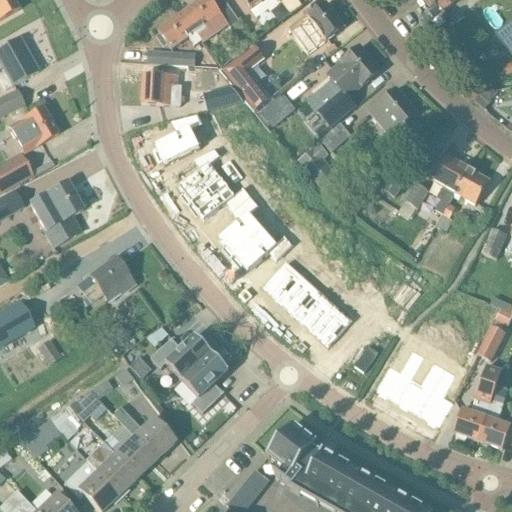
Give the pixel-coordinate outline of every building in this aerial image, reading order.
[(0,0),(0,24),(18,14),(10,0),(0,0)] [(205,0),(184,15),(205,46),(228,28),(230,31),(239,24),(222,0),(215,6),(210,0),(205,0)] [(243,0),(250,11),(265,0),(243,0)] [(430,0),(435,7),(438,4),(445,13),(458,3),(456,0),(430,0)] [(326,5),(291,31),(309,56),(345,30),(326,5)] [(184,15),(158,33),(161,38),(158,40),(165,51),(169,48),(171,52),(189,40),(195,50),(204,43),(184,15)] [(511,56),(511,25),(511,24),(496,36),(511,56)] [(0,80),(0,85),(5,94),(37,76),(17,41),(0,50),(0,72),(2,71),(5,77),(0,80)] [(255,113),(270,102),(248,73),(263,62),(253,50),(224,73),(255,113)] [(355,111),(348,102),(380,73),(360,50),(327,80),(331,83),(308,102),(332,131),(355,111)] [(188,70),(194,70),(195,56),(163,54),(163,68),(188,70)] [(212,71),(194,70),(188,70),(186,87),(211,89),(212,71)] [(142,108),(180,110),(181,89),(176,89),(177,79),(143,77),(142,108)] [(0,120),(24,109),(16,93),(0,100),(0,120)] [(390,138),(399,149),(420,130),(411,120),(416,116),(396,93),(370,115),(390,138)] [(287,96),(265,117),(275,128),(297,107),(287,96)] [(47,114),(43,114),(41,111),(13,127),(7,131),(23,158),(29,154),(57,138),(48,123),(50,120),(47,114)] [(156,152),(153,154),(159,168),(163,166),(165,169),(201,151),(192,134),(200,130),(194,119),(173,124),(179,137),(155,149),(156,152)] [(329,136),(339,149),(350,139),(339,127),(329,136)] [(339,149),(329,136),(320,144),(331,156),(339,149)] [(297,163),(321,193),(338,181),(323,162),(329,158),(320,146),(313,152),(313,151),(297,163)] [(198,172),(177,188),(181,195),(178,197),(187,209),(222,183),(211,168),(218,162),(212,154),(193,164),(198,172)] [(19,157),(0,167),(0,197),(31,180),(19,157)] [(442,218),(443,219),(449,207),(454,197),(455,198),(469,172),(448,160),(433,186),(442,191),(436,202),(440,204),(435,214),(442,218)] [(40,169),(43,175),(53,168),(50,163),(40,169)] [(469,172),(455,198),(475,210),(490,184),(469,172)] [(396,201),(408,183),(397,175),(385,194),(396,201)] [(68,182),(30,204),(46,235),(44,236),(53,252),(83,235),(76,222),(87,216),(83,209),(87,207),(81,197),(78,199),(68,182)] [(222,183),(187,209),(196,222),(199,220),(204,225),(226,209),(231,217),(248,203),(241,193),(233,198),(222,183)] [(417,213),(429,195),(416,187),(405,204),(417,213)] [(0,201),(0,224),(23,211),(13,194),(0,201)] [(238,224),(217,243),(222,248),(220,251),(230,262),(262,233),(250,219),(257,213),(248,203),(231,217),(238,224)] [(435,230),(447,236),(453,224),(449,222),(454,210),(449,207),(443,219),(442,218),(435,230)] [(497,263),(507,238),(492,232),(481,256),(497,263)] [(262,233),(230,262),(240,274),(242,271),(248,277),(268,258),(276,266),(291,251),(282,241),(275,247),(262,233)] [(326,240),(318,249),(325,256),(333,246),(326,240)] [(333,246),(325,256),(331,262),(340,252),(333,246)] [(0,288),(12,282),(0,259),(0,288)] [(76,290),(90,308),(103,299),(107,305),(119,296),(121,298),(133,288),(114,261),(85,283),(71,264),(52,277),(66,297),(76,290)] [(289,261),(262,292),(279,307),(306,277),(289,261)] [(360,270),(351,279),(357,285),(366,276),(360,270)] [(366,276),(357,285),(364,291),(372,281),(366,276)] [(306,277),(279,307),(295,321),(322,291),(306,277)] [(322,291),(295,321),(312,336),(339,306),(322,291)] [(0,351),(34,331),(18,304),(0,314),(0,351)] [(339,306),(312,336),(328,351),(356,321),(339,306)] [(505,336),(492,330),(477,358),(491,365),(505,336)] [(166,367),(183,384),(212,355),(195,338),(179,354),(170,345),(174,342),(173,341),(151,362),(161,373),(162,372),(162,371),(166,367)] [(52,344),(40,352),(50,368),(62,361),(52,344)] [(392,364),(375,393),(397,406),(424,359),(413,353),(404,370),(392,364)] [(193,406),(203,417),(225,396),(224,395),(221,398),(213,389),(229,373),(212,355),(183,384),(199,401),(194,405),(193,406)] [(424,359),(397,406),(419,419),(446,372),(435,366),(426,383),(414,376),(424,359)] [(496,389),(501,372),(486,366),(474,401),(477,402),(472,416),(462,413),(454,436),(456,437),(456,441),(464,444),(468,440),(478,444),(497,390),(496,389)] [(446,372),(419,419),(442,432),(457,401),(446,396),(456,378),(446,372)] [(91,395),(97,403),(112,393),(106,384),(91,395)] [(478,444),(502,452),(510,429),(497,425),(508,394),(497,390),(478,444)] [(97,403),(91,395),(89,396),(75,405),(81,414),(87,420),(101,407),(98,404),(97,403)] [(133,440),(155,464),(174,446),(151,422),(141,432),(119,410),(111,418),(133,440)] [(49,424),(54,432),(70,422),(64,413),(49,424)] [(34,434),(39,443),(54,432),(49,424),(34,434)] [(422,511),(423,511),(396,495),(393,500),(384,495),(387,490),(359,474),(356,479),(348,474),(350,469),(323,453),(321,456),(314,452),(318,447),(293,427),(266,461),(282,473),(278,478),(275,475),(274,477),(291,490),(290,492),(300,498),(301,497),(299,495),(303,490),(304,490),(342,511),(422,511)] [(115,457),(138,481),(155,464),(133,440),(115,457)] [(0,457),(0,470),(11,463),(5,454),(0,457)] [(96,475),(119,499),(138,481),(115,457),(96,475)] [(83,499),(95,511),(105,511),(119,499),(96,475),(87,465),(63,486),(79,503),(83,499)] [(255,471),(250,477),(265,489),(269,482),(255,471)] [(250,477),(245,483),(260,494),(265,489),(250,477)] [(245,483),(241,489),(255,501),(260,494),(245,483)] [(241,489),(236,496),(250,507),(255,501),(241,489)] [(236,496),(231,502),(243,511),(246,511),(250,507),(236,496)] [(67,511),(54,498),(39,511),(67,511)] [(243,511),(231,502),(226,508),(231,511),(243,511)]
